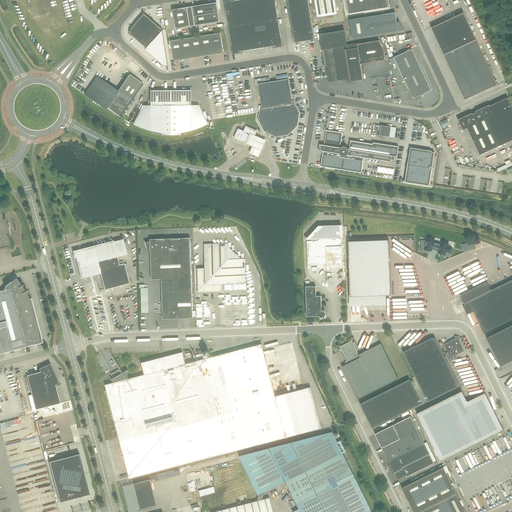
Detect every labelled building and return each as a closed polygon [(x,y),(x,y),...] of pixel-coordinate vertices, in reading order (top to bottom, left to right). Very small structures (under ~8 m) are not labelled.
[(230,0),(228,0),(224,1),(233,54),(239,53),(239,51),(275,46),(276,47),(282,46),(274,0),(237,0),(231,1),(230,0)] [(315,39),(308,0),(287,0),(294,42),(315,39)] [(314,0),(317,17),(337,14),(335,0),(314,0)] [(345,0),(348,14),(390,7),(388,0),(345,0)] [(434,15),(443,11),(439,0),(435,0),(436,2),(432,4),(433,7),(431,8),(434,15)] [(176,29),(220,22),(217,2),(172,9),(176,29)] [(385,14),(366,17),(349,20),(352,38),(388,33),(398,31),(403,30),(404,30),(399,21),(399,22),(397,22),(395,12),(385,14)] [(497,85),(476,40),(464,13),(431,28),(465,100),(497,85)] [(131,30),(130,31),(130,33),(131,34),(132,35),(146,48),(145,50),(162,64),(163,65),(164,66),(165,66),(166,66),(167,66),(168,66),(162,30),(144,14),(135,25),(131,30)] [(355,81),(363,80),(361,64),(386,60),(384,51),(379,40),(347,45),(345,30),(320,34),(323,49),(324,49),(329,81),(347,78),(350,82),(355,81)] [(170,41),(174,61),(224,53),(220,33),(170,41)] [(412,49),(394,57),(410,91),(409,92),(410,92),(411,94),(412,99),(420,98),(419,96),(431,90),(412,49)] [(106,107),(119,116),(142,83),(129,74),(116,93),(112,91),(107,86),(101,82),(97,77),(85,94),(87,95),(92,97),(96,100),(103,103),(107,106),(106,107)] [(297,125),(299,113),(293,102),(292,102),(289,79),(258,84),(262,107),(261,107),(259,119),(265,131),(276,136),(288,134),(297,125)] [(201,126),(206,124),(198,107),(192,107),(191,105),(191,90),(170,90),(150,90),(150,106),(149,108),(143,108),(135,124),(140,126),(145,128),(150,130),(156,131),(160,132),(160,135),(180,135),(180,132),(185,131),(191,130),(196,128),(201,126)] [(511,140),(511,106),(508,97),(490,106),(489,105),(458,120),(463,130),(467,128),(480,155),(511,140)] [(441,122),(444,128),(449,125),(447,119),(441,122)] [(389,137),(391,127),(381,125),(379,135),(389,137)] [(238,128),(234,138),(246,143),(251,134),(254,135),(256,133),(257,130),(246,126),(245,129),(244,131),(238,128)] [(342,147),(340,148),(343,133),(326,130),(323,145),(320,144),(319,151),(322,151),(320,166),(362,173),(364,158),(391,162),(391,161),(391,160),(394,160),(395,157),(397,157),(398,146),(373,142),(373,144),(350,140),(349,149),(348,149),(347,148),(346,147),(344,146),(342,147)] [(254,135),(251,134),(246,143),(245,145),(253,148),(252,149),(250,154),(259,158),(261,153),(267,141),(254,135)] [(431,151),(410,148),(408,161),(405,182),(429,186),(433,165),(432,165),(434,152),(431,152),(431,151)] [(0,209),(0,208),(0,248),(10,246),(7,235),(9,235),(5,218),(3,219),(0,209)] [(306,240),(312,239),(312,241),(307,241),(307,248),(308,268),(312,268),(312,270),(316,270),(316,268),(323,267),(342,267),(341,238),(342,238),(342,225),(318,226),(306,240)] [(150,248),(151,279),(161,279),(163,319),(193,318),(190,238),(150,239),(144,240),(147,248),(150,248)] [(425,245),(421,245),(421,251),(429,251),(429,250),(431,251),(432,249),(435,250),(437,244),(433,243),(434,240),(427,238),(426,241),(425,245)] [(105,290),(129,283),(124,263),(119,265),(117,256),(127,254),(123,239),(113,241),(113,242),(74,252),(75,257),(81,278),(91,275),(100,273),(105,290)] [(348,241),(350,296),(391,295),(389,240),(348,241)] [(437,244),(435,250),(439,251),(438,253),(445,255),(449,256),(450,253),(452,247),(448,246),(448,243),(441,242),(440,245),(437,244)] [(222,284),(246,283),(245,259),(241,259),(228,246),(228,243),(204,244),(205,268),(197,268),(198,292),(222,292),(222,284)] [(511,269),(510,271),(511,273),(511,279),(491,290),(487,281),(460,295),(465,305),(463,306),(467,314),(473,311),(484,333),(511,319),(511,269)] [(6,290),(0,290),(0,353),(43,342),(31,298),(28,299),(28,298),(26,295),(25,293),(24,291),(23,289),(21,286),(19,283),(17,281),(15,279),(12,282),(10,281),(5,286),(6,290)] [(141,284),(142,314),(149,313),(148,287),(145,287),(145,284),(141,284)] [(322,310),(321,296),(316,296),(316,286),(306,286),(307,316),(318,316),(320,317),(322,318),(324,317),(325,316),(326,314),(325,312),(324,310),(322,310)] [(511,360),(511,324),(486,338),(501,367),(511,360)] [(427,401),(459,386),(435,338),(431,338),(403,352),(427,401)] [(456,358),(455,355),(464,351),(458,338),(456,338),(444,344),(448,353),(446,354),(450,361),(456,358)] [(357,398),(398,378),(382,346),(360,357),(354,345),(354,343),(350,342),(342,346),(340,350),(342,351),(348,363),(342,366),(357,398)] [(129,478),(286,437),(321,428),(310,387),(275,396),(261,344),(185,364),(182,352),(141,362),(144,374),(128,379),(126,371),(128,370),(127,370),(119,374),(118,372),(112,376),(113,378),(111,379),(111,380),(112,379),(114,382),(105,385),(129,478)] [(207,352),(209,352),(210,352),(211,351),(212,350),(212,349),(212,347),(212,346),(211,345),(210,344),(209,344),(207,344),(206,345),(205,345),(204,347),(204,348),(204,349),(205,351),(206,352),(207,352)] [(41,371),(27,375),(35,409),(60,403),(54,379),(56,378),(51,366),(40,369),(41,371)] [(422,404),(409,379),(360,404),(372,428),(422,404)] [(441,462),(504,430),(485,393),(467,402),(462,391),(417,413),(441,462)] [(406,476),(434,463),(433,462),(436,460),(427,442),(424,443),(411,416),(393,425),(375,434),(382,448),(390,465),(394,473),(397,479),(406,475),(406,476)] [(269,448),(239,455),(258,494),(259,495),(258,497),(263,496),(264,493),(263,492),(285,481),(286,482),(285,482),(299,508),(293,511),(292,511),(372,511),(353,474),(353,473),(332,432),(269,448)] [(59,502),(74,498),(74,497),(88,493),(84,474),(85,474),(79,453),(79,454),(49,462),(59,502)] [(402,488),(413,511),(465,511),(443,467),(402,488)] [(151,480),(150,479),(133,483),(134,484),(135,484),(141,508),(156,504),(150,480),(151,480)] [(273,511),(269,498),(262,499),(263,496),(258,497),(257,501),(213,511),(273,511)]
